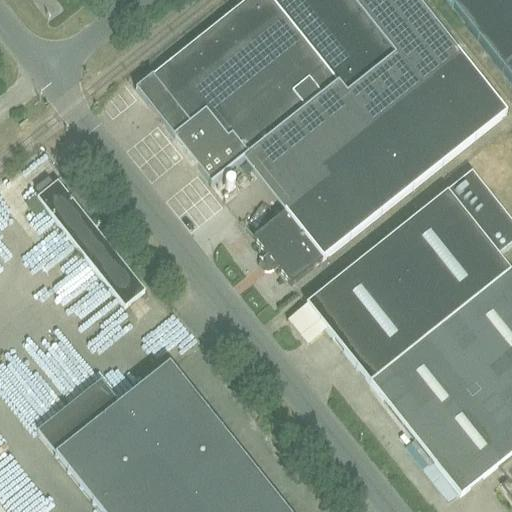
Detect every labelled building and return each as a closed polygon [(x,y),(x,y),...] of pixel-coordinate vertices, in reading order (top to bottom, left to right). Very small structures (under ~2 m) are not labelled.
[(347,0),(250,0),(135,92),(225,204),(257,179),(243,162),(337,87),(346,98),(395,59),(347,0)] [(508,482),(501,488),(511,501),(511,0),(444,0),(454,11),(511,84),(511,276),(497,257),(511,244),(511,227),(470,176),(307,306),(370,385),(370,386),(460,499),(498,469),(508,482)] [(275,268),(277,271),(291,288),(506,117),(459,58),(317,172),(325,183),(253,240),(268,260),(268,261),(264,264),(270,271),(274,268),(275,268)] [(319,177),(313,181),(317,187),(323,182),(319,177)] [(37,201),(46,213),(124,310),(145,294),(58,184),(53,188),(48,181),(36,191),(41,197),(37,201)] [(284,511),(169,367),(119,408),(101,385),(38,435),(56,458),(55,458),(97,511),(284,511)]
